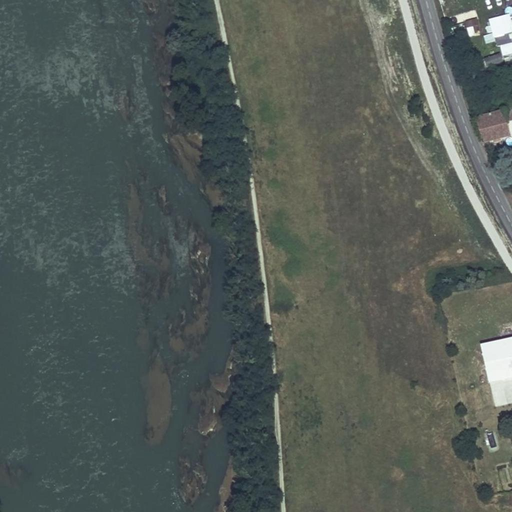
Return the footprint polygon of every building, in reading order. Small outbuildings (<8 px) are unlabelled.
[(501,56),(511,53),(511,26),(509,15),(489,20),(492,35),(483,37),(485,45),(497,42),(501,56)] [(476,19),(469,22),(472,32),(479,30),(476,19)] [(469,22),(448,28),(451,39),(472,32),(469,22)] [(511,109),(475,119),(480,133),(483,143),(511,134),(511,109)] [(511,338),(480,346),(488,381),(511,376),(511,338)] [(495,407),(511,403),(511,381),(490,386),(495,407)]
